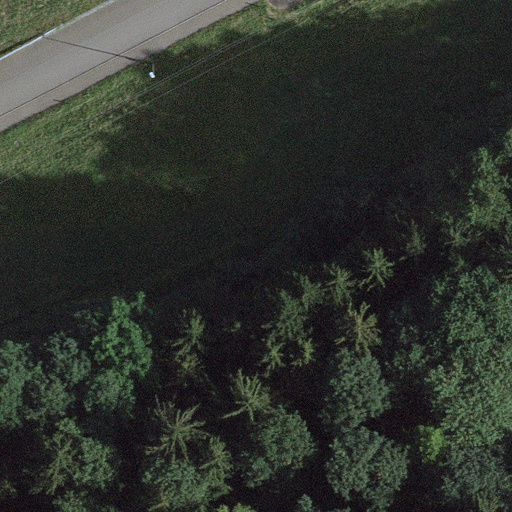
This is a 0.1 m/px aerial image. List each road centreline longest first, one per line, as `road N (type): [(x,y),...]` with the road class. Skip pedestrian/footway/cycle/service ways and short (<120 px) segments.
road 1 (track): [(511,154),(0,366)]
road 2 (unclassified): [(186,0),(0,102)]
